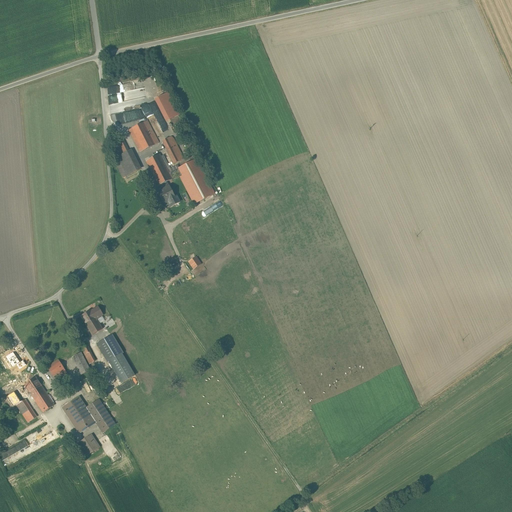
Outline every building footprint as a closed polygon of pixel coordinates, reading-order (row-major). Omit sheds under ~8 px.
[(112,85),(114,94),(108,95),(110,103),(145,97),(144,87),(121,91),(120,84),(112,85)] [(179,115),(168,93),(155,100),(166,121),(179,115)] [(147,121),(129,130),(140,152),(158,143),(147,121)] [(182,159),(171,137),(162,141),(174,164),(182,159)] [(124,142),(119,144),(124,154),(128,151),(124,142)] [(124,154),(118,157),(127,176),(138,170),(128,151),(124,154)] [(159,155),(146,161),(159,186),(163,184),(167,182),(171,179),(172,179),(169,173),(167,171),(159,155)] [(127,176),(118,157),(113,159),(123,178),(127,176)] [(177,169),(169,173),(172,179),(171,179),(172,181),(180,177),(194,204),(214,194),(197,159),(177,169)] [(165,189),(158,192),(163,204),(168,201),(175,198),(175,197),(167,182),(163,184),(165,189)] [(175,198),(168,201),(171,207),(179,202),(176,196),(175,197),(175,198)] [(196,257),(189,263),(194,269),(201,264),(196,257)] [(180,264),(178,259),(169,262),(171,267),(180,264)] [(91,310),(81,317),(92,335),(102,329),(96,319),(103,315),(100,311),(99,311),(97,307),(91,311),(91,310)] [(112,336),(98,344),(103,353),(104,356),(118,348),(112,336)] [(90,349),(86,351),(83,345),(81,346),(90,361),(95,358),(90,349)] [(118,348),(104,356),(103,353),(102,353),(107,362),(121,353),(122,353),(118,348)] [(81,353),(72,357),(81,375),(90,370),(81,353)] [(121,353),(109,361),(122,383),(134,375),(121,353)] [(58,360),(47,366),(56,381),(67,375),(60,363),(58,360)] [(54,404),(36,376),(24,384),(43,412),(54,404)] [(71,396),(60,403),(63,408),(74,400),(71,396)] [(27,402),(24,397),(18,402),(16,403),(28,422),(30,424),(38,419),(32,409),(34,408),(29,401),(27,402)] [(74,400),(63,408),(80,433),(96,423),(86,408),(79,397),(74,400)] [(99,400),(86,408),(96,423),(102,433),(105,431),(115,424),(99,400)] [(99,448),(91,435),(78,443),(87,456),(99,448)]
